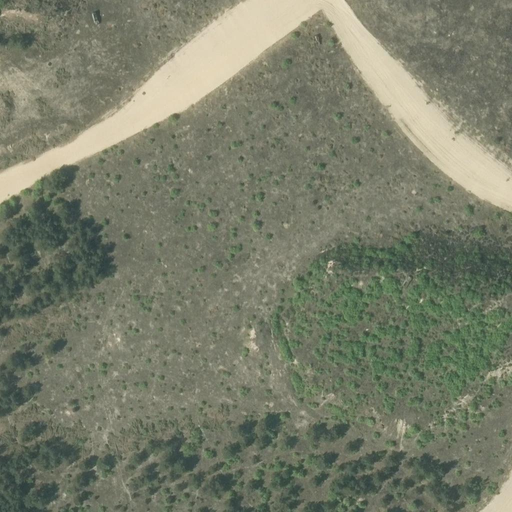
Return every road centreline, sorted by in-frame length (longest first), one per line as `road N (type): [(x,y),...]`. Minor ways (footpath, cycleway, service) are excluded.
road 1 (track): [(313,0),(136,116),(0,190)]
road 2 (track): [(511,204),(446,158),(334,0)]
